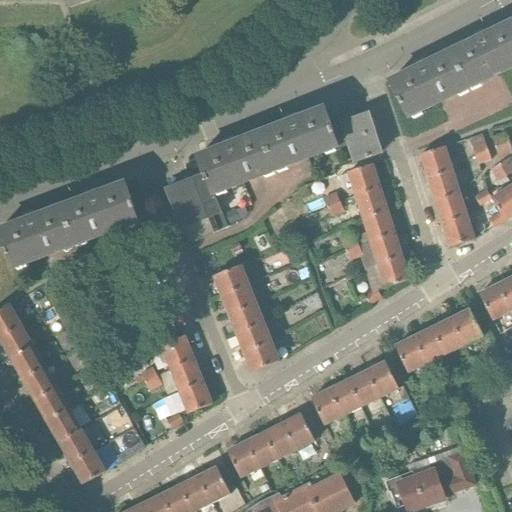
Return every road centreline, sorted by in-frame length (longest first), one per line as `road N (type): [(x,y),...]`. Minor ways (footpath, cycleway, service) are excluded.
road 1 (residential): [(239,411),(141,156)]
road 2 (residential): [(239,411),(440,284)]
road 3 (residential): [(440,284),(364,66)]
road 4 (residential): [(80,509),(239,411)]
road 5 (residential): [(252,114),(351,0)]
road 6 (residential): [(0,207),(141,156)]
road 7 (residential): [(80,509),(62,501),(0,394)]
road 8 (residential): [(364,66),(491,0)]
road 9 (residential): [(252,114),(364,66)]
